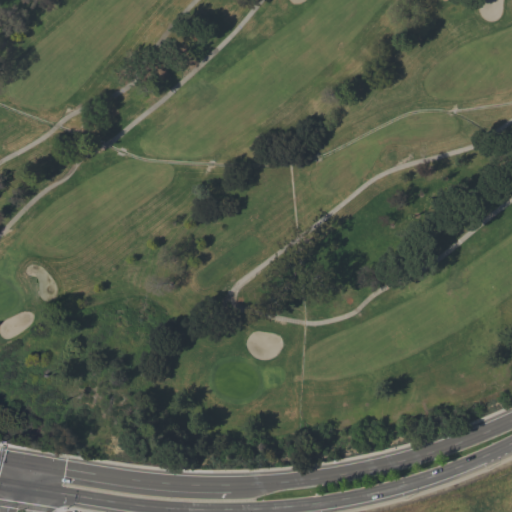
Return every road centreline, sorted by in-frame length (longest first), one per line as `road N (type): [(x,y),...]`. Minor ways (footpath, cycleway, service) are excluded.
road 1 (primary): [(40,493),(151,509),(288,510),(380,493),(511,443)]
road 2 (primary): [(511,421),(372,471),(229,489)]
road 3 (primary): [(229,489),(141,485),(45,468)]
